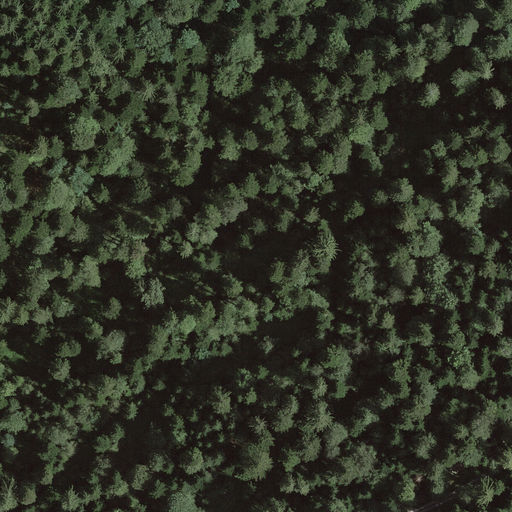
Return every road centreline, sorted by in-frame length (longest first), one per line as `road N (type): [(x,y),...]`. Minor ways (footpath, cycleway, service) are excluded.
road 1 (track): [(12,511),(77,463),(133,443),(220,370),(297,339),(330,298),(381,175),(427,143),(443,83),(463,49),(511,1)]
road 2 (track): [(224,511),(282,447),(335,410),(423,269),(511,199)]
road 3 (track): [(164,297),(239,262),(381,175),(407,176),(440,194),(446,247)]
